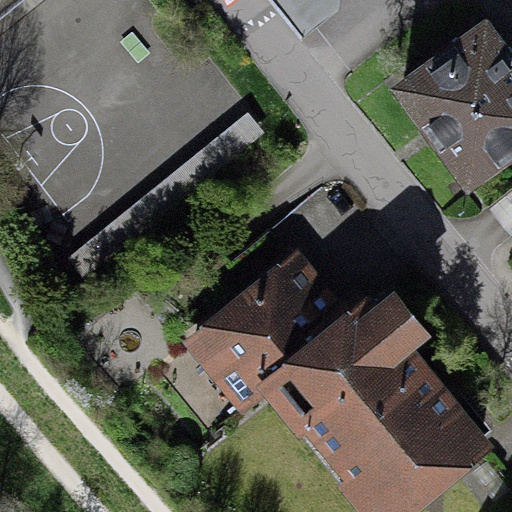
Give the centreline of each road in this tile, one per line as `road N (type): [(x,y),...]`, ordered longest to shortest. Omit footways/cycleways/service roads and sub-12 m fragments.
road 1 (residential): [(237,0),(511,344)]
road 2 (track): [(0,401),(94,511)]
